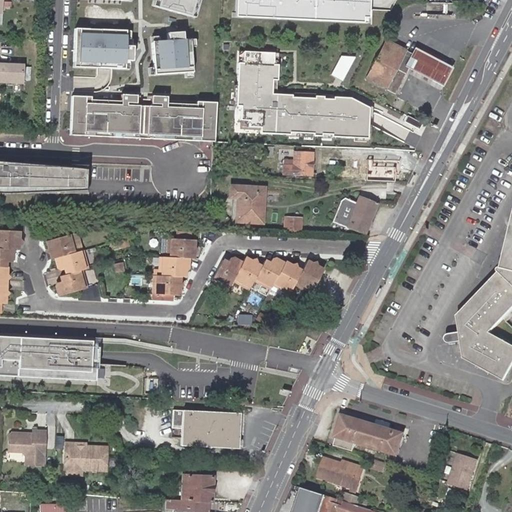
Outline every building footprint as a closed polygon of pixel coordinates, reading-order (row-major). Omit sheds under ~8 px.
[(153,0),(153,1),(161,4),(160,8),(186,16),(188,11),(196,13),(199,0),(153,0)] [(237,0),(237,17),(367,22),(367,0),(237,0)] [(74,29),(73,62),(98,63),(98,68),(106,69),(124,69),(124,61),(132,61),(132,39),(125,39),(125,31),(99,30),(99,35),(88,34),(88,29),(74,29)] [(182,32),(168,33),(168,41),(151,42),(153,76),(192,73),(190,40),(183,40),(182,32)] [(395,68),(405,49),(386,40),(366,78),(395,93),(405,73),(395,68)] [(451,69),(412,50),(403,68),(442,87),(451,69)] [(278,54),(241,51),(237,105),(241,119),(273,134),(367,140),(369,109),(350,100),(276,95),(278,54)] [(334,73),(347,78),(356,58),(344,52),(334,73)] [(23,65),(0,63),(0,79),(22,80),(23,65)] [(10,92),(21,92),(21,84),(11,83),(10,92)] [(120,95),(120,99),(71,96),(69,135),(214,142),(216,103),(166,101),(166,97),(149,96),(149,100),(137,99),(137,96),(120,95)] [(273,149),(261,148),(260,158),(272,159),(273,149)] [(312,176),(313,153),(294,152),(294,161),(283,160),(282,174),(312,176)] [(90,171),(0,166),(0,189),(89,190),(89,186),(90,171)] [(341,181),(354,182),(354,169),(342,168),(341,181)] [(263,188),(230,187),(230,198),(237,199),(236,222),(261,223),(263,188)] [(332,222),(346,227),(364,235),(376,204),(358,197),(355,204),(344,200),(340,202),(332,222)] [(283,230),(300,231),(300,219),(283,218),(283,230)] [(511,229),(503,268),(501,273),(459,315),(461,331),(463,341),(465,357),(505,379),(507,375),(469,354),(464,316),(503,275),(506,277),(510,270),(506,268),(511,244),(511,229)] [(19,240),(19,232),(0,230),(0,249),(10,250),(11,245),(18,246),(22,243),(19,240)] [(51,235),(53,241),(62,238),(66,237),(64,231),(51,235)] [(78,234),(71,236),(76,252),(82,251),(78,234)] [(62,238),(47,242),(49,248),(47,253),(51,255),(59,253),(60,256),(76,252),(71,236),(66,237),(62,238)] [(168,240),(167,258),(184,259),(185,254),(193,255),(197,251),(194,249),(194,241),(192,241),(178,240),(168,240)] [(503,317),(511,307),(511,244),(506,268),(510,270),(506,277),(503,275),(464,316),(469,354),(507,375),(511,365),(511,344),(489,331),(503,317)] [(0,249),(0,266),(1,267),(1,263),(10,263),(13,260),(10,258),(10,250),(0,249)] [(82,251),(76,252),(60,256),(57,257),(61,267),(58,269),(61,271),(69,267),(70,273),(81,270),(87,269),(82,251)] [(158,276),(171,277),(176,277),(176,272),(186,273),(189,270),(185,267),(186,259),(184,259),(167,258),(159,258),(158,276)] [(220,266),(212,281),(228,289),(232,282),(240,267),(234,264),(232,259),(228,260),(223,268),(220,266)] [(232,282),(248,290),(253,281),(257,275),(252,273),(256,266),(255,262),(251,263),(244,259),(240,267),(232,282)] [(253,281),(270,290),(272,286),(281,268),(276,265),(275,261),(270,262),(266,268),(261,266),(257,275),(253,281)] [(272,286),(288,295),(293,285),(296,280),(291,277),(295,269),(294,265),(290,267),(284,264),(281,268),(272,286)] [(311,294),(322,272),(316,269),(315,265),(310,266),(306,272),(302,270),(296,280),(293,285),(311,294)] [(0,266),(0,280),(6,281),(9,278),(6,275),(6,267),(1,267),(0,266)] [(60,289),(62,295),(86,289),(81,270),(70,273),(64,275),(66,281),(59,283),(56,287),(60,289)] [(153,295),(173,296),(179,296),(179,289),(182,287),(179,283),(171,283),(171,277),(158,276),(154,276),(153,295)] [(0,303),(4,303),(5,297),(8,295),(4,291),(0,290),(0,303)] [(511,312),(511,307),(503,317),(505,319),(511,312)] [(451,342),(463,341),(461,331),(450,332),(448,334),(448,336),(447,339),(449,340),(451,342)] [(0,376),(96,381),(97,356),(98,338),(0,332),(0,376)] [(181,428),(181,445),(206,446),(206,443),(238,444),(239,413),(182,411),(173,411),(172,427),(181,428)] [(333,447),(351,453),(355,442),(396,454),(402,435),(342,417),(333,447)] [(12,434),(9,436),(9,453),(23,453),(26,457),(26,466),(45,467),(46,432),(33,431),(33,435),(30,437),(27,437),(24,434),(12,434)] [(75,444),(66,444),(64,471),(67,471),(82,472),(106,473),(107,448),(86,447),(75,446),(75,444)] [(478,461),(458,454),(448,485),(468,491),(478,461)] [(342,464),(333,461),(325,458),(318,477),(327,480),(353,489),(360,469),(342,464)] [(344,461),(342,464),(360,469),(353,489),(357,490),(364,467),(344,461)] [(371,469),(383,473),(385,466),(373,462),(371,469)] [(138,465),(122,464),(122,476),(138,477),(138,465)] [(206,501),(211,501),(212,476),(182,475),(182,479),(187,479),(187,497),(182,496),(182,500),(206,501)] [(326,496),(301,488),(293,511),(320,511),(321,511),(325,501),(326,496)] [(360,497),(346,492),(344,498),(357,503),(360,497)] [(323,511),(370,511),(371,510),(327,495),(326,496),(325,501),(321,511),(323,511)] [(174,511),(201,511),(205,511),(206,501),(182,500),(181,500),(166,500),(166,508),(174,508),(174,511)]
